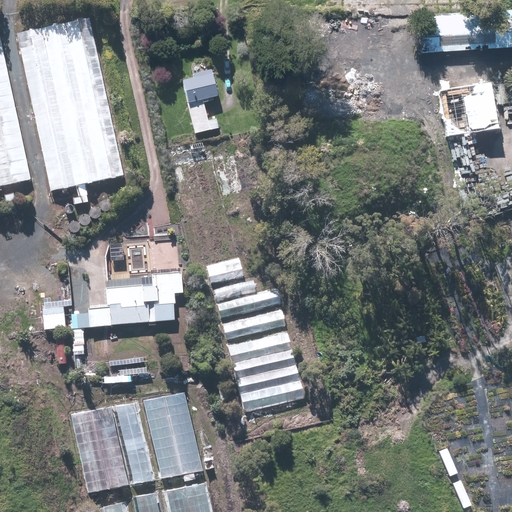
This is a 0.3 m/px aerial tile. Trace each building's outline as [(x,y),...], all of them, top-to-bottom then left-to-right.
[(421,50),(423,75),(495,71),(493,46),(511,44),(511,7),(415,14),(417,50),(421,50)] [(73,199),(74,206),(90,202),(89,195),(90,195),(88,183),(126,175),(91,17),(18,34),(52,191),(80,186),(82,197),(73,199)] [(0,188),(34,181),(0,22),(0,188)] [(213,130),(206,103),(216,101),(215,97),(221,95),(214,69),(197,74),(198,78),(187,81),(193,104),(189,105),(198,134),(213,130)] [(191,146),(193,154),(206,151),(204,144),(191,146)] [(5,195),(7,203),(18,200),(16,193),(5,195)] [(205,266),(210,285),(242,277),(237,257),(205,266)] [(91,307),(92,328),(114,326),(114,325),(178,320),(177,304),(178,304),(178,294),(186,293),(184,272),(155,274),(155,286),(147,287),(147,284),(145,284),(144,278),(108,281),(110,304),(114,304),(114,306),(91,307)] [(254,280),(214,290),(216,301),(257,291),(254,280)] [(277,290),(215,305),(218,320),(281,305),(277,290)] [(45,328),(45,330),(68,329),(67,307),(45,309),(42,310),(44,328),(45,328)] [(281,310),(221,325),(226,342),(285,327),(281,310)] [(71,328),(75,364),(89,363),(85,327),(71,328)] [(285,332),(227,348),(244,414),(303,398),(285,332)] [(58,348),(59,365),(68,364),(67,348),(58,348)] [(183,391),(142,401),(161,480),(186,474),(188,481),(192,480),(191,475),(202,472),(199,461),(183,391)] [(136,402),(114,407),(132,485),(154,480),(136,402)] [(212,458),(199,461),(202,472),(215,469),(212,458)] [(213,511),(206,482),(164,492),(168,511),(213,511)] [(160,511),(156,491),(134,496),(137,511),(160,511)] [(127,511),(126,502),(102,506),(103,511),(127,511)]
